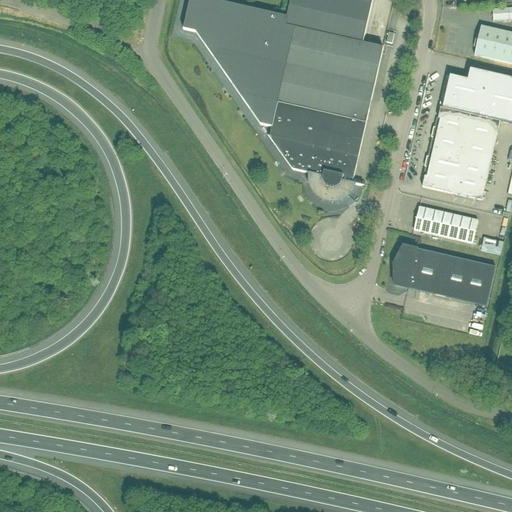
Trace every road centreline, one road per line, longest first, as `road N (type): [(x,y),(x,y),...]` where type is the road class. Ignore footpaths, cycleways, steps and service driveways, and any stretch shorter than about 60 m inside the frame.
road 1 (motorway): [(511,476),(417,432),(327,370),(242,283),(102,99),(62,72),(0,50)]
road 2 (motorway): [(511,507),(258,449),(0,403)]
road 3 (motorway): [(0,75),(42,88),(84,120),(112,161),(125,214),(120,267),(89,321),(61,346),(0,370)]
road 4 (motorway): [(0,436),(390,511)]
road 5 (unclassified): [(353,326),(280,250),(149,60)]
road 6 (unclassified): [(429,0),(353,326)]
road 7 (unclassified): [(511,418),(461,405),(353,326)]
road 8 (unclassified): [(149,60),(81,22),(0,0)]
road 9 (motorway): [(0,455),(64,476),(107,511)]
